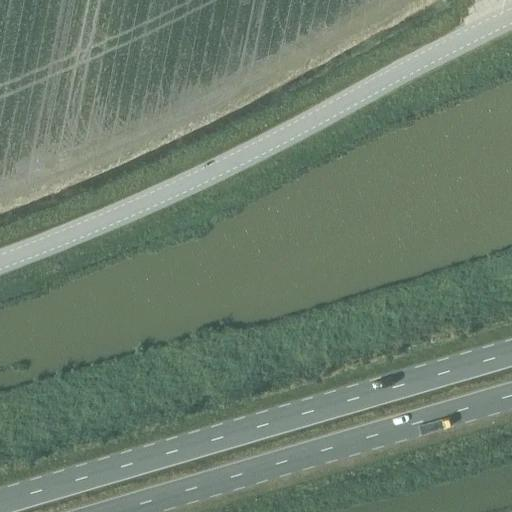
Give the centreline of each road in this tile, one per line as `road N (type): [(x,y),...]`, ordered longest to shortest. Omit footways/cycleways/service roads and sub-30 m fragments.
road 1 (unclassified): [(0,264),(235,161),(511,17)]
road 2 (primary): [(511,354),(0,504)]
road 3 (primary): [(115,511),(511,396)]
